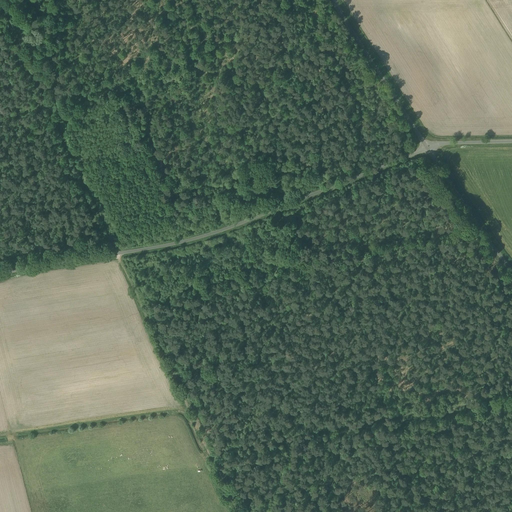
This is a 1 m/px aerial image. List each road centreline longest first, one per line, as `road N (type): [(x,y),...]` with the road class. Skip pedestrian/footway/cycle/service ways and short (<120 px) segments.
road 1 (unclassified): [(0,272),(169,244),(427,147)]
road 2 (unclassified): [(427,147),(331,0)]
road 3 (unclassified): [(511,270),(427,147)]
